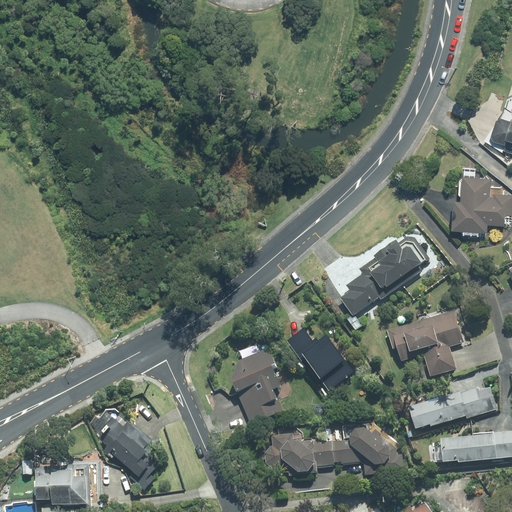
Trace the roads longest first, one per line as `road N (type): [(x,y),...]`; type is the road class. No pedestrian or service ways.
road 1 (residential): [(157,344),(288,245),(381,159),(420,102),(449,0)]
road 2 (unknown): [(381,159),(489,295),(509,368)]
road 3 (residential): [(233,511),(157,344)]
